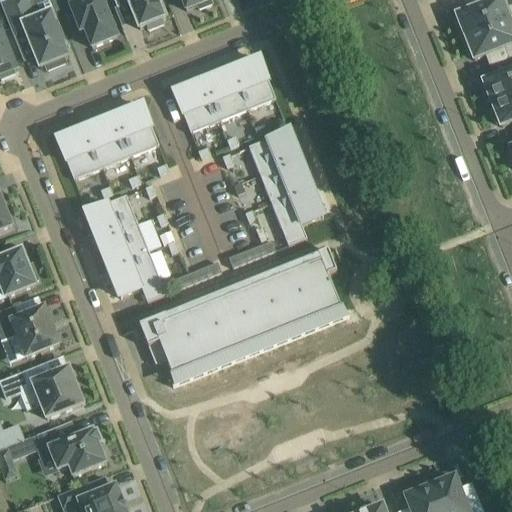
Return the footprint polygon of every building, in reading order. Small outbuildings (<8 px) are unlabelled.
[(18,0),(17,1),(1,7),(15,41),(27,36),(41,71),(46,68),(48,73),(66,66),(64,61),(69,59),(52,15),(36,21),(28,0),(18,0)] [(101,0),(96,0),(71,10),(81,34),(85,32),(92,50),(118,40),(101,0)] [(114,0),(118,10),(130,5),(140,31),(147,28),(149,33),(164,27),(162,22),(166,21),(157,0),(114,0)] [(181,0),(186,13),(198,8),(199,12),(212,7),(211,3),(212,2),(211,0),(181,0)] [(458,23),(455,24),(460,37),(459,38),(460,41),(511,20),(511,14),(509,8),(511,6),(511,0),(483,0),(486,5),(456,17),(458,23)] [(511,20),(460,41),(462,45),(463,45),(468,57),(472,56),(474,62),(504,50),(508,61),(511,59),(511,20)] [(0,78),(1,82),(15,76),(14,73),(16,72),(10,55),(11,54),(6,40),(3,41),(0,34),(0,78)] [(485,88),(481,89),(486,104),(490,102),(492,106),(511,98),(511,59),(508,61),(499,65),(499,66),(500,65),(504,75),(483,84),(485,88)] [(260,62),(232,74),(248,114),(277,102),(260,62)] [(232,74),(204,85),(220,125),(248,114),(232,74)] [(204,85),(176,97),(192,137),(220,125),(204,85)] [(493,110),(490,112),(495,126),(499,124),(501,128),(511,123),(511,98),(492,106),(493,110)] [(143,110),(115,121),(131,161),(159,150),(143,110)] [(115,121),(87,132),(103,173),(131,161),(115,121)] [(265,129),(256,132),(259,140),(268,136),(265,129)] [(87,132),(58,144),(74,184),(103,173),(87,132)] [(289,134),(250,150),(261,179),(301,163),(289,134)] [(237,140),(228,144),(231,151),(240,147),(237,140)] [(209,151),(199,155),(200,157),(202,163),(212,159),(209,151)] [(231,158),(223,161),(227,170),(235,167),(231,158)] [(301,163),(261,179),(272,207),(312,191),(301,163)] [(167,168),(157,172),(160,180),(170,176),(167,168)] [(138,180),(129,184),(132,191),(141,187),(138,180)] [(242,186),(235,189),(239,199),(246,196),(242,186)] [(153,189),(146,192),(150,202),(157,199),(153,189)] [(110,191),(101,195),(104,202),(113,199),(110,191)] [(312,191),(272,207),(290,249),(308,242),(303,228),(324,219),(312,191)] [(0,233),(12,229),(0,198),(0,233)] [(127,200),(87,216),(99,244),(139,228),(127,200)] [(247,217),(246,217),(250,226),(257,223),(254,214),(247,217)] [(165,218),(158,221),(161,230),(169,227),(165,218)] [(139,228),(99,244),(110,272),(150,256),(139,228)] [(273,244),(265,247),(270,257),(277,254),(273,244)] [(175,246),(169,248),(173,258),(180,255),(176,245),(175,246)] [(259,250),(263,260),(270,257),(265,247),(259,250)] [(259,250),(251,253),(256,263),(263,260),(259,250)] [(0,284),(6,299),(7,300),(36,288),(34,285),(39,283),(32,267),(28,268),(22,253),(0,262),(0,284)] [(329,253),(140,329),(156,368),(162,366),(167,364),(177,387),(173,389),(173,390),(349,319),(349,318),(345,320),(329,278),(338,275),(329,253)] [(251,253),(244,256),(248,266),(256,263),(251,253)] [(150,256),(110,272),(122,301),(143,292),(149,306),(167,299),(150,256)] [(244,256),(237,259),(241,269),(248,266),(244,256)] [(237,259),(230,262),(234,272),(241,269),(237,259)] [(219,266),(212,269),(216,279),(223,276),(219,266)] [(212,269),(204,272),(209,282),(216,279),(212,269)] [(204,272),(197,275),(201,285),(209,282),(204,272)] [(197,275),(190,278),(194,288),(201,285),(197,275)] [(190,278),(183,281),(187,291),(194,288),(190,278)] [(183,281),(176,284),(180,294),(187,291),(183,281)] [(14,310),(0,315),(0,338),(2,344),(17,338),(26,361),(60,347),(45,310),(19,321),(14,310)] [(16,378),(0,384),(0,385),(7,403),(21,398),(24,397),(22,391),(34,387),(42,408),(47,421),(83,407),(69,371),(54,377),(49,365),(16,378)] [(38,438),(32,440),(37,454),(38,455),(41,463),(39,464),(44,479),(58,473),(70,469),(74,479),(74,480),(107,466),(99,447),(102,446),(98,435),(95,436),(94,433),(77,440),(71,425),(38,438)] [(3,433),(0,434),(0,453),(7,450),(8,450),(26,443),(20,427),(3,433)] [(8,450),(0,453),(0,468),(2,474),(15,469),(13,463),(8,450)] [(439,486),(430,490),(439,511),(482,511),(472,486),(459,491),(455,480),(452,481),(449,478),(439,482),(439,486)] [(89,487),(59,499),(63,511),(125,511),(122,502),(121,503),(115,490),(93,499),(89,487)] [(411,511),(407,511),(439,511),(430,490),(422,493),(419,490),(409,494),(409,498),(406,500),(411,511)]
